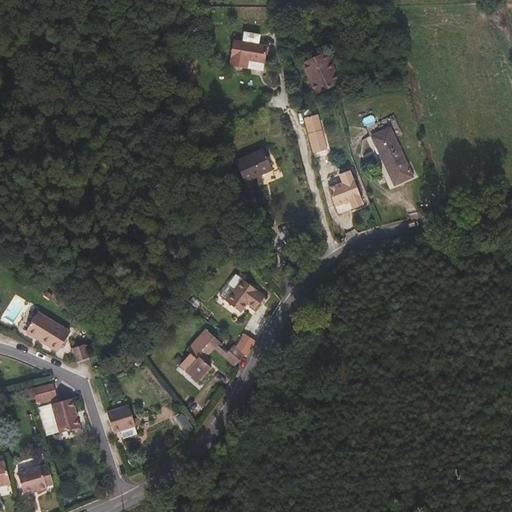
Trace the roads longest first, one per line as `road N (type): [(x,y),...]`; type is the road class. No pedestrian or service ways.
road 1 (residential): [(511,212),(393,229),(331,259),(307,282),(174,490),(125,508)]
road 2 (residential): [(125,508),(84,389),(0,350)]
